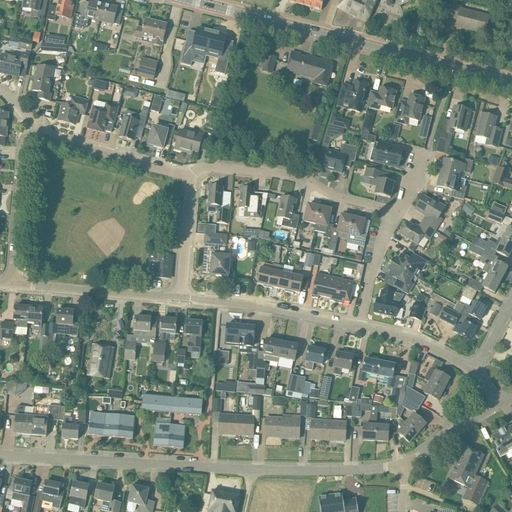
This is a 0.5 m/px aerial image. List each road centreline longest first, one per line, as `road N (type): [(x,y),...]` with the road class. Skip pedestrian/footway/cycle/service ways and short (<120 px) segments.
road 1 (secondary): [(511,84),(182,0)]
road 2 (residential): [(0,455),(252,469)]
road 3 (residential): [(391,217),(266,171),(202,168),(189,177)]
road 4 (residential): [(189,177),(51,139),(20,113)]
road 5 (residential): [(359,327),(181,299)]
road 6 (residential): [(13,284),(20,113)]
road 7 (residential): [(181,299),(13,284)]
road 8 (residential): [(252,469),(404,464)]
road 9 (residential): [(474,371),(359,327)]
road 10 (residential): [(181,299),(189,177)]
